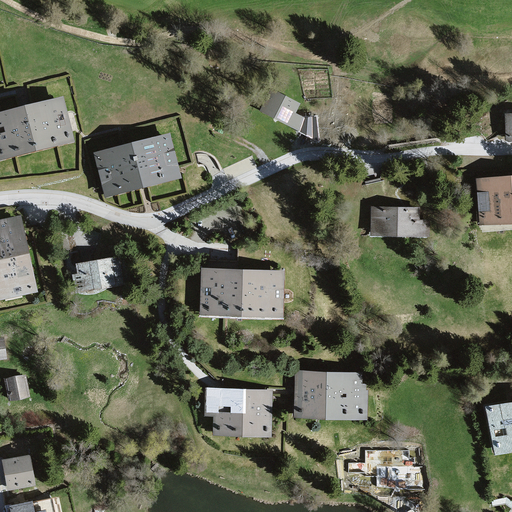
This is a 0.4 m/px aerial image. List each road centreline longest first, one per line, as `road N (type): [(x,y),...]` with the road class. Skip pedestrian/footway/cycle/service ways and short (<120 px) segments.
road 1 (residential): [(0,202),(53,199),(133,223),(161,220),(294,156),(511,143)]
road 2 (track): [(285,53),(215,33),(116,41),(53,25),(1,0)]
